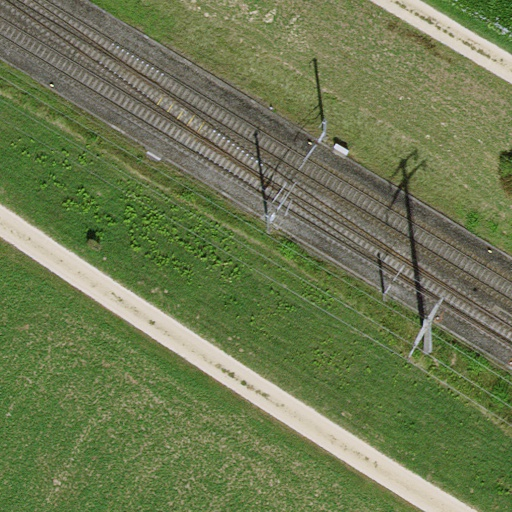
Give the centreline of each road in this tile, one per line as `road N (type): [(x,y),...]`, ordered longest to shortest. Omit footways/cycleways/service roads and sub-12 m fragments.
road 1 (track): [(0,228),(443,511)]
road 2 (track): [(394,0),(511,68)]
